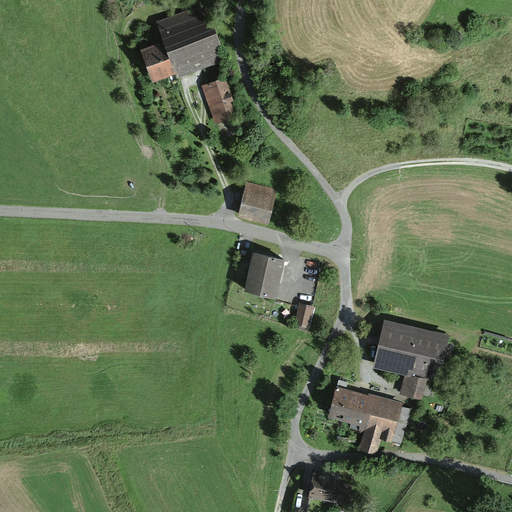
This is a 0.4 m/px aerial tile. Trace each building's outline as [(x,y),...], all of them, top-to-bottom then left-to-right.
[(161,33),(132,41),(143,77),(220,54),(205,4),(157,18),(161,33)] [(236,116),(221,73),(197,81),(212,124),(236,116)] [(273,188),(242,180),(233,213),(265,221),(273,188)] [(280,263),(252,257),(245,287),(273,294),(280,263)] [(314,307),(297,302),(290,325),(306,331),(314,307)] [(444,337),(385,324),(376,363),(407,369),(402,392),(422,396),(427,374),(436,376),(444,337)] [(398,404),(337,390),(331,414),(366,422),(361,446),(375,450),(380,428),(392,431),(398,404)] [(333,478),(315,475),(312,495),(329,498),(333,478)]
